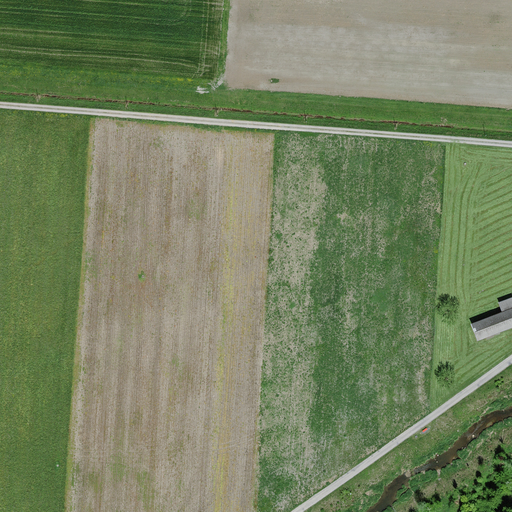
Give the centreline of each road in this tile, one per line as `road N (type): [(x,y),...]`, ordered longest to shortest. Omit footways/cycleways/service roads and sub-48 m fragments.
road 1 (track): [(0,106),(511,144)]
road 2 (track): [(296,511),(511,361)]
